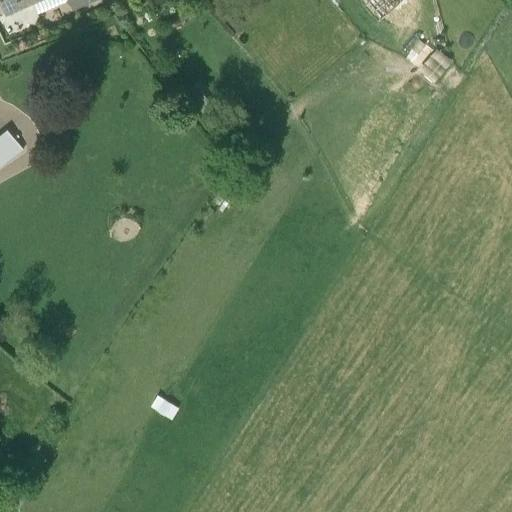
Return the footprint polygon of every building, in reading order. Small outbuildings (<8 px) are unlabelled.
[(32,1),(31,0),(0,0),(0,14),(9,11),(32,1)] [(31,0),(32,1),(34,0),(68,0),(73,10),(95,0),(31,0)] [(368,0),(394,24),(417,0),(368,0)] [(205,97),(199,89),(189,96),(190,97),(196,104),(205,97)] [(12,125),(0,134),(0,167),(28,147),(12,125)] [(177,415),(183,404),(161,393),(155,404),(177,415)]
